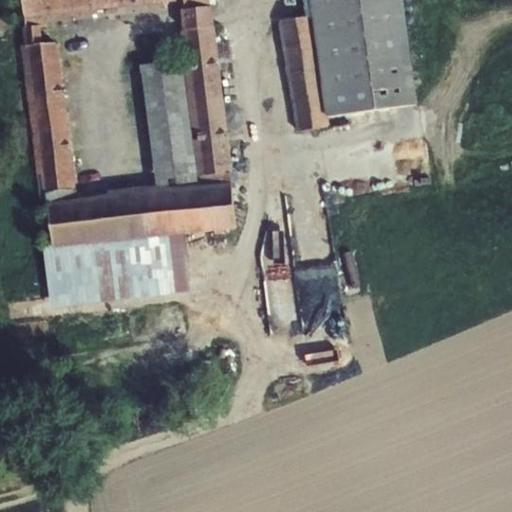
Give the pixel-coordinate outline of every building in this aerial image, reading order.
[(184,0),(185,11),(213,7),(211,0),(22,0),(27,29),(24,30),(26,47),(22,48),(34,150),(38,152),(41,169),(44,171),(54,251),(186,237),(216,234),(216,237),(226,237),(226,233),(239,232),(229,139),(227,139),(226,133),(228,132),(220,68),(218,69),(217,62),(220,61),(215,29),(185,33),(181,33),(184,63),(185,66),(191,65),(191,70),(186,71),(194,137),(199,137),(199,142),(194,143),(200,188),(168,191),(168,189),(157,189),(151,194),(134,195),(126,191),(117,198),(78,201),(73,151),(71,151),(70,144),(72,143),(58,45),(43,47),(42,30),(49,29),(47,18),(178,4),(178,1),(184,0)] [(312,0),(304,0),(307,19),(312,18),(312,20),(315,20),(312,0)] [(404,0),(312,0),(315,20),(327,111),(328,120),(420,108),(404,0)] [(215,29),(213,7),(185,11),(182,11),(185,33),(215,29)] [(327,111),(325,111),(312,20),(312,18),(307,19),(280,22),(296,134),(332,128),(328,120),(327,111)] [(185,66),(184,63),(142,68),(157,189),(168,189),(168,191),(200,188),(194,143),(185,66)] [(275,335),(350,323),(328,184),(289,190),(302,275),(267,281),(275,335)] [(191,294),(186,237),(54,251),(53,246),(43,247),(53,310),(191,294)]
